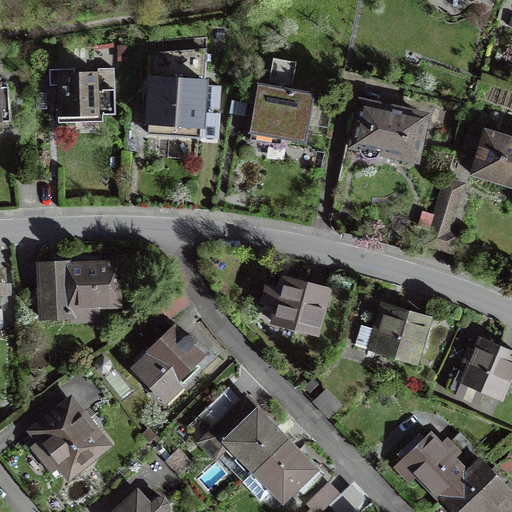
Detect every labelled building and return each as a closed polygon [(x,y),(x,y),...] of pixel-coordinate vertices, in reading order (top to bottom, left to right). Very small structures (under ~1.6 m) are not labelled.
[(153,55),(148,133),(201,136),(206,51),(153,55)] [(297,61),(272,56),(268,80),(293,84),(297,61)] [(57,75),(59,121),(76,121),(76,115),(99,114),(99,111),(103,111),(103,114),(116,113),(114,68),(98,68),(98,71),(74,72),(74,68),(49,69),(49,75),(57,75)] [(0,124),(2,125),(2,121),(10,121),(8,87),(0,87),(0,124)] [(261,87),(251,139),(283,145),(285,136),(304,140),(312,96),(261,87)] [(424,116),(363,104),(354,145),(360,146),(360,150),(361,153),(364,157),(369,159),(372,159),(376,157),(379,155),(382,150),(415,157),(424,116)] [(511,140),(487,133),(475,172),(511,183),(511,140)] [(430,232),(447,237),(461,191),(445,186),(430,232)] [(119,304),(117,262),(70,264),(69,262),(39,263),(40,284),(27,298),(30,302),(33,307),(37,310),(41,314),(41,318),(99,316),(98,305),(119,304)] [(261,303),(278,307),(274,322),(316,332),(327,288),(286,278),(283,289),(266,285),(261,303)] [(429,318),(388,306),(385,318),(379,316),(374,329),(362,325),(356,343),(416,362),(429,318)] [(159,307),(135,325),(144,336),(168,319),(159,307)] [(151,353),(136,368),(162,395),(177,380),(178,380),(203,356),(193,346),(194,344),(195,341),(194,339),(193,337),(191,336),(189,335),(186,335),(184,337),(173,326),(148,351),(151,353)] [(511,370),(511,352),(480,339),(475,351),(469,348),(463,361),(470,363),(457,394),(478,402),(483,390),(501,397),(511,370)] [(310,380),(301,388),(328,417),(337,408),(310,380)] [(215,457),(228,444),(254,471),(287,438),(247,396),(225,417),(211,403),(186,427),(200,441),(199,442),(215,457)] [(71,400),(34,430),(43,441),(34,448),(52,470),(60,464),(69,474),(107,444),(71,400)] [(441,498),(467,473),(453,458),(458,454),(444,440),(440,445),(430,434),(420,443),(415,438),(398,454),(441,498)] [(317,469),(287,438),(254,471),(243,481),(260,499),(271,489),(283,501),(298,488),(303,493),(316,481),(310,475),(317,469)] [(467,473),(441,498),(454,511),(487,511),(489,510),(491,511),(498,511),(500,510),(502,511),(506,511),(511,507),(511,491),(481,460),(467,473)] [(321,511),(341,493),(328,481),(306,503),(311,508),(306,511),(321,511)] [(351,511),(365,499),(351,484),(330,505),(336,511),(351,511)] [(160,511),(166,507),(168,503),(162,497),(158,498),(150,505),(137,492),(115,511),(160,511)]
